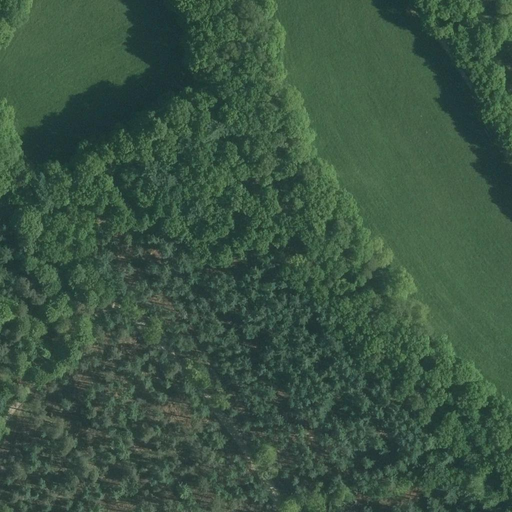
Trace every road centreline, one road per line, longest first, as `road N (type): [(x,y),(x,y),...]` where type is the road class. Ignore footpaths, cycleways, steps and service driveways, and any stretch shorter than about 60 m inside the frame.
road 1 (track): [(284,511),(190,377),(97,293),(106,277),(69,240),(67,191),(56,171)]
road 2 (track): [(418,0),(511,163)]
road 3 (track): [(0,426),(104,300)]
